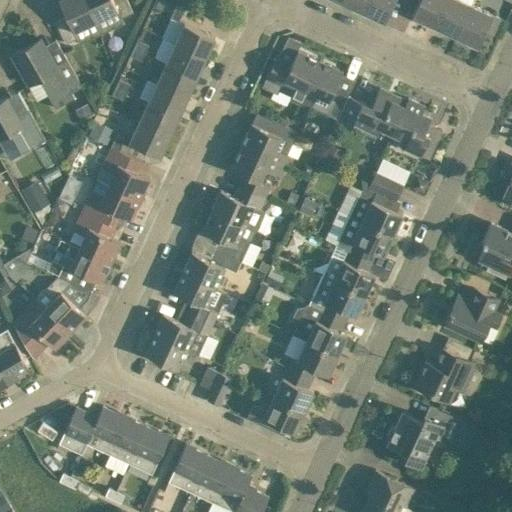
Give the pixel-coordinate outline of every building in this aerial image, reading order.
[(74,29),(94,20),(85,0),(60,0),(67,15),(56,20),(66,41),(77,36),(74,29)] [(85,0),(94,20),(117,10),(120,17),(133,11),(127,0),(85,0)] [(164,0),(156,0),(155,5),(162,8),(166,1),(164,0)] [(341,0),(355,7),(353,9),(362,13),(367,0),(341,0)] [(367,0),(362,13),(370,17),(371,14),(385,20),(393,2),(394,0),(367,0)] [(433,27),(445,0),(418,0),(412,14),(426,20),(425,23),(433,27)] [(456,34),(471,2),(466,0),(445,0),(433,27),(442,31),(443,28),(456,34)] [(477,48),(486,28),(496,33),(503,17),(471,2),(456,34),(469,41),(468,43),(477,48)] [(176,4),(172,12),(171,16),(179,19),(184,8),(176,4)] [(184,21),(176,39),(175,41),(206,56),(215,36),(184,21)] [(67,57),(56,63),(41,37),(11,54),(28,83),(42,75),(50,89),(47,91),(56,106),(75,95),(72,91),(83,84),(67,57)] [(133,46),(145,51),(148,44),(137,39),(133,46)] [(206,56),(175,41),(166,61),(197,75),(206,56)] [(142,59),(145,51),(133,46),(130,54),(142,59)] [(301,101),(320,58),(298,48),(292,61),(277,53),(266,77),(293,89),(290,96),(301,101)] [(311,105),(311,104),(338,117),(348,94),(334,87),(343,69),(320,58),(301,101),(311,105)] [(197,75),(166,61),(157,81),(188,95),(197,75)] [(119,78),(116,86),(127,91),(130,83),(119,78)] [(188,95),(157,81),(147,100),(179,115),(188,95)] [(124,98),(127,91),(116,86),(113,94),(124,98)] [(381,126),(393,131),(409,97),(408,96),(407,99),(380,86),(374,98),(368,95),(365,101),(348,94),(338,117),(337,118),(353,125),(355,121),(378,132),(381,126)] [(46,138),(28,107),(17,114),(6,95),(0,99),(0,137),(11,132),(22,152),(46,138)] [(425,104),(409,97),(393,131),(408,139),(405,145),(429,156),(442,127),(428,121),(431,115),(422,111),(425,104)] [(75,108),(82,119),(95,111),(89,100),(75,108)] [(179,115),(147,100),(138,120),(170,134),(179,115)] [(252,121),(241,144),(286,164),(291,153),(287,152),(297,129),(270,117),(265,127),(252,121)] [(114,129),(95,120),(89,134),(107,143),(114,129)] [(170,134),(138,120),(129,140),(160,154),(170,134)] [(117,135),(112,145),(120,148),(124,138),(117,135)] [(246,186),(267,196),(272,184),(262,179),(267,168),(281,175),(286,164),(241,144),(231,166),(244,172),(239,183),(246,186)] [(109,182),(143,198),(147,189),(145,188),(150,176),(139,171),(144,159),(120,148),(112,145),(107,156),(103,165),(115,170),(109,182)] [(337,165),(342,154),(327,147),(322,158),(337,165)] [(378,168),(406,181),(412,168),(384,155),(378,168)] [(309,163),(303,164),(301,169),(309,174),(314,165),(309,163)] [(402,185),(404,182),(385,174),(376,170),(370,183),(369,184),(397,197),(402,185)] [(511,175),(503,195),(511,199),(511,175)] [(429,180),(421,176),(415,178),(412,186),(423,192),(429,180)] [(365,181),(363,187),(350,213),(394,232),(403,212),(396,209),(401,199),(397,197),(369,184),(370,183),(365,181)] [(92,189),(83,208),(117,224),(122,213),(131,217),(137,205),(139,206),(143,198),(109,182),(104,194),(92,189)] [(50,202),(40,184),(23,193),(33,211),(35,210),(49,202),(50,202)] [(72,201),(77,190),(64,184),(59,195),(72,201)] [(221,188),(212,208),(256,228),(264,210),(270,198),(267,196),(246,186),(241,197),(221,188)] [(299,193),(291,189),(287,199),(295,203),(299,193)] [(308,213),(315,200),(305,196),(299,209),(308,213)] [(85,233),(80,245),(113,261),(117,252),(115,251),(121,239),(112,235),(117,224),(83,208),(74,228),(85,233)] [(221,237),(216,248),(241,259),(256,228),(212,208),(202,228),(221,237)] [(394,232),(350,213),(337,242),(348,247),(373,259),(377,250),(384,253),(394,232)] [(485,242),(479,257),(490,262),(488,267),(505,275),(507,270),(511,272),(511,269),(511,230),(491,221),(482,240),(485,242)] [(21,236),(32,241),(38,228),(27,223),(21,236)] [(110,269),(113,261),(80,245),(74,257),(63,252),(59,261),(65,264),(60,274),(74,280),(92,289),(97,278),(102,280),(108,268),(110,269)] [(373,259),(348,247),(343,257),(332,252),(323,272),(366,292),(375,272),(369,269),(373,259)] [(192,250),(183,270),(216,285),(225,265),(236,271),(242,259),(241,259),(216,248),(211,258),(192,250)] [(0,277),(9,272),(10,272),(4,261),(2,258),(0,254),(0,277)] [(262,260),(258,267),(266,271),(269,263),(262,260)] [(275,285),(281,273),(270,268),(265,280),(275,285)] [(188,310),(214,322),(219,310),(218,309),(227,291),(216,285),(183,270),(174,290),(193,299),(188,310)] [(323,272),(308,302),(321,309),(322,308),(346,319),(350,310),(356,313),(366,292),(323,272)] [(58,273),(36,297),(46,306),(72,331),(79,325),(77,323),(87,313),(79,306),(88,296),(92,289),(74,280),(60,274),(58,273)] [(7,290),(9,284),(5,278),(0,280),(0,292),(1,294),(7,290)] [(483,338),(490,324),(497,327),(503,312),(495,309),(500,298),(477,287),(469,303),(457,297),(446,320),(483,338)] [(255,294),(248,309),(257,313),(264,298),(262,297),(255,294)] [(36,297),(28,306),(13,322),(34,358),(50,341),(55,346),(64,337),(66,338),(72,331),(46,306),(36,297)] [(321,309),(308,302),(307,302),(292,332),(307,339),(307,337),(338,351),(347,332),(341,329),(346,319),(322,308),(321,309)] [(164,311),(155,332),(199,352),(207,333),(209,333),(214,322),(188,310),(183,320),(164,311)] [(7,327),(0,331),(0,365),(9,381),(19,375),(16,371),(28,364),(7,327)] [(178,367),(187,348),(198,353),(199,352),(155,332),(145,352),(178,367)] [(307,337),(307,339),(298,357),(294,355),(289,366),(312,377),(316,367),(328,373),(338,351),(307,337)] [(426,359),(415,383),(449,398),(455,385),(463,389),(476,361),(443,346),(436,363),(426,359)] [(0,365),(0,386),(9,381),(0,365)] [(212,388),(216,379),(220,370),(208,365),(200,382),(212,388)] [(283,374),(273,395),(305,409),(314,389),(307,386),(312,377),(289,366),(284,375),(283,374)] [(220,371),(216,379),(208,397),(219,403),(232,376),(220,371)] [(252,403),(246,415),(246,416),(281,432),(285,425),(295,430),(305,409),(273,395),(266,410),(252,403)] [(59,441),(81,452),(103,404),(98,415),(76,404),(68,423),(59,441)] [(88,442),(108,451),(125,415),(103,404),(81,452),(83,452),(88,442)] [(436,433),(440,435),(445,423),(425,414),(423,418),(403,409),(396,424),(391,426),(387,434),(389,438),(388,442),(407,451),(405,456),(422,463),(436,433)] [(108,451),(130,462),(147,425),(125,415),(108,451)] [(461,417),(456,428),(451,439),(465,446),(476,424),(461,417)] [(169,435),(147,425),(130,462),(152,472),(169,435)] [(168,480),(190,490),(208,453),(186,443),(168,480)] [(230,463),(208,453),(190,490),(213,500),(230,463)] [(56,464),(50,457),(46,462),(52,468),(56,464)] [(213,500),(235,511),(252,474),(230,463),(213,500)] [(67,482),(71,474),(55,467),(52,475),(67,482)] [(417,487),(394,476),(376,468),(370,481),(374,483),(361,511),(363,511),(412,511),(414,508),(409,505),(417,487)] [(71,474),(67,482),(89,493),(93,484),(71,474)] [(234,511),(260,511),(269,494),(247,484),(252,474),(235,511),(234,511)] [(113,497),(117,489),(109,485),(105,493),(113,497)] [(113,497),(121,501),(121,500),(125,493),(117,489),(113,497)] [(3,490),(2,491),(0,491),(0,511),(3,511),(13,507),(3,490)]
